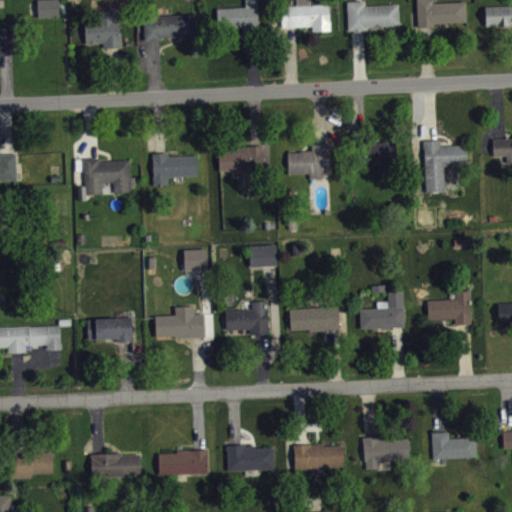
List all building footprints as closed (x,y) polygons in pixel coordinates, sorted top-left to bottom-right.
[(36,0),(37,16),(60,16),(59,0),(36,0)] [(257,0),(258,25),(218,28),(216,7),(246,6),(245,0),(257,0)] [(329,3),(330,29),(313,30),(312,25),(282,26),(280,5),(297,4),(296,0),(310,0),(310,3),(329,3)] [(397,2),(398,24),(366,25),(366,29),(349,29),(347,0),(365,0),(365,4),(397,2)] [(416,0),(418,26),(435,25),(435,22),(467,20),(465,0),(433,1),(433,0),(416,0)] [(511,3),(485,5),(485,25),(511,23),(511,3)] [(104,46),(104,41),(86,42),(85,18),(100,17),(99,10),(117,8),(119,30),(121,30),(121,46),(104,46)] [(144,40),(160,39),(160,36),(197,34),(195,12),(143,15),(144,40)] [(0,26),(0,52),(13,52),(12,26),(0,26)] [(511,137),(492,138),(493,155),(506,154),(507,165),(511,165),(511,137)] [(422,139),(425,191),(444,190),(444,164),(467,163),(466,143),(441,144),(440,138),(422,139)] [(395,140),(397,159),(360,163),(359,142),(395,140)] [(328,142),(328,172),(323,172),(323,176),(310,177),(309,172),(288,173),(287,152),(301,151),(301,150),(312,149),(312,143),(328,142)] [(263,144),(263,169),(218,171),(218,150),(234,149),(234,147),(248,146),(248,144),(263,144)] [(0,151),(16,151),(17,178),(0,179),(0,151)] [(152,152),(154,183),(167,183),(167,175),(197,174),(196,154),(168,155),(168,151),(152,152)] [(84,156),(85,192),(101,192),(101,180),(114,181),(114,191),(131,191),(131,184),(135,184),(135,176),(130,176),(130,159),(100,160),(100,155),(84,156)] [(275,243),(276,263),(250,265),(249,245),(275,243)] [(187,253),(188,274),(211,273),(210,252),(187,253)] [(471,323),(454,323),(454,317),(428,318),(427,298),(456,298),(455,289),(470,288),(471,323)] [(360,307),(361,327),(404,326),(402,289),(388,290),(388,299),(377,300),(377,307),(360,307)] [(225,309),(225,328),(250,327),(250,333),(268,332),(267,299),(251,300),(252,308),(225,309)] [(511,300),(498,301),(499,322),(511,321),(511,300)] [(154,314),(156,335),(175,334),(175,336),(204,335),(203,312),(195,312),(194,304),(175,305),(175,313),(154,314)] [(289,307),(291,328),(309,327),(309,330),(339,328),(337,304),(289,307)] [(87,318),(88,338),(116,337),(118,340),(132,339),(131,315),(87,318)] [(0,326),(0,345),(7,345),(7,351),(26,350),(25,344),(46,343),(47,347),(61,347),(60,324),(71,323),(70,317),(59,318),(59,323),(0,326)] [(511,429),(502,430),(503,447),(511,446),(511,429)] [(431,431),(433,458),(477,454),(475,436),(449,437),(448,430),(431,431)] [(362,436),(364,460),(365,460),(366,467),(379,467),(379,459),(409,458),(408,437),(379,438),(379,435),(362,436)] [(10,476),(32,476),(32,472),(52,471),(51,450),(45,451),(45,449),(28,449),(28,442),(9,442),(10,476)] [(294,444),(295,466),(343,465),(342,444),(323,445),(323,442),(294,444)] [(227,444),(228,469),(274,467),(273,445),(256,447),(256,445),(245,445),(245,443),(227,444)] [(158,452),(159,474),(208,472),(207,448),(176,449),(176,451),(158,452)] [(91,453),(92,475),(140,474),(140,453),(123,454),(122,451),(91,453)] [(0,493),(0,511),(11,511),(11,493),(0,493)]
